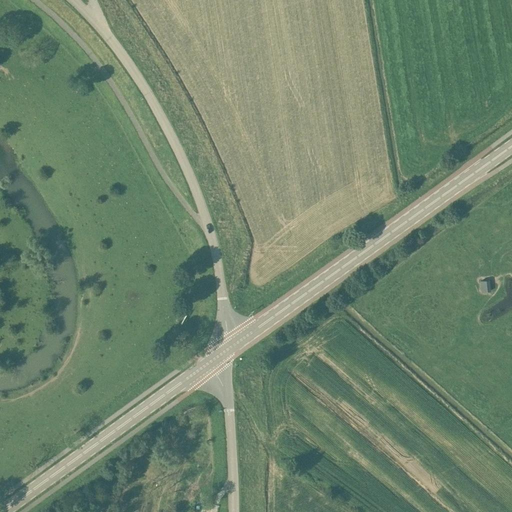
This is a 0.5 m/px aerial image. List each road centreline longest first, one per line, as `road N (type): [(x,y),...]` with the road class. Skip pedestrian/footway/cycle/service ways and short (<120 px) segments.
road 1 (unclassified): [(225,353),(205,216),(170,136),(96,23)]
road 2 (primary): [(225,353),(511,146)]
road 3 (primary): [(3,511),(225,353)]
road 4 (tertiary): [(233,511),(225,353)]
